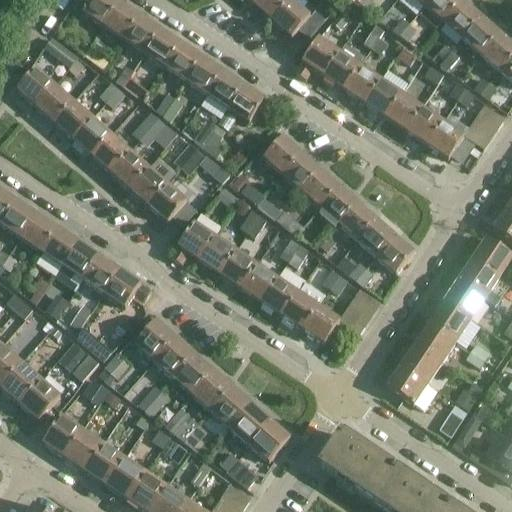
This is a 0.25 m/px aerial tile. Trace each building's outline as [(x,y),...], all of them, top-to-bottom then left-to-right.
[(103,31),(119,7),(108,0),(92,0),(92,2),(88,0),(79,0),(73,10),(77,13),(82,16),(81,17),(103,31)] [(242,0),(253,9),(261,0),(242,0)] [(272,26),(291,4),(286,0),(261,0),(253,9),(272,26)] [(411,0),(424,11),(433,0),(411,0)] [(442,27),(461,6),(455,0),(433,0),(424,11),(442,27)] [(308,43),(325,24),(315,15),(310,21),(291,4),(272,26),(291,43),(298,35),(308,43)] [(462,44),(481,23),(461,6),(442,27),(462,44)] [(117,51),(122,44),(123,45),(140,21),(119,7),(103,31),(111,37),(107,44),(117,51)] [(382,17),(371,9),(365,16),(377,24),(382,17)] [(331,27),(340,34),(349,23),(341,15),(331,27)] [(144,59),(160,35),(140,21),(123,45),(144,59)] [(402,22),(392,35),(399,40),(409,28),(402,22)] [(480,60),(499,38),(481,23),(462,44),(480,60)] [(409,28),(399,40),(407,46),(416,35),(409,28)] [(363,49),(371,54),(378,43),(383,36),(375,31),(363,49)] [(165,73),(181,49),(160,35),(144,59),(165,73)] [(499,77),(511,62),(511,49),(499,38),(480,60),(499,77)] [(44,53),(69,73),(76,64),(78,62),(52,42),(44,53)] [(294,77),(305,85),(313,74),(323,81),(339,57),(318,42),(294,77)] [(387,49),(378,43),(371,54),(380,60),(387,49)] [(186,87),(202,62),(181,49),(165,73),(186,87)] [(443,65),(452,56),(444,49),(436,59),(443,65)] [(415,61),(405,54),(402,53),(396,62),(410,70),(415,61)] [(443,65),(440,69),(439,70),(440,70),(447,76),(447,75),(459,62),(452,56),(443,65)] [(343,94),(359,70),(339,57),(323,81),(343,94)] [(202,62),(186,87),(207,101),(223,76),(202,62)] [(511,88),(511,62),(499,77),(511,88)] [(84,71),(81,68),(76,64),(69,73),(68,74),(75,81),(84,71)] [(125,70),(114,86),(122,92),(129,82),(133,76),(125,70)] [(364,108),(380,84),(359,70),(343,94),(364,108)] [(443,80),(430,71),(424,80),(431,85),(437,89),(443,80)] [(35,73),(16,95),(36,112),(55,90),(35,73)] [(227,114),(243,90),(223,76),(207,101),(227,114)] [(129,82),(122,92),(126,95),(133,85),(129,82)] [(481,83),(472,94),(480,99),(488,88),(481,83)] [(380,84),(364,108),(384,122),(401,98),(380,84)] [(118,94),(111,88),(99,102),(106,108),(118,94)] [(448,99),(457,105),(465,94),(456,88),(448,99)] [(496,93),(488,88),(480,99),(488,105),(496,93)] [(55,129),(74,107),(55,90),(36,112),(55,129)] [(243,90),(227,114),(238,121),(249,129),(257,116),(268,123),(276,112),(243,90)] [(113,114),(125,100),(118,94),(106,108),(113,114)] [(474,101),(465,94),(457,105),(466,111),(474,101)] [(405,136),(421,111),(401,98),(384,122),(405,136)] [(162,122),(174,104),(166,99),(154,116),(162,122)] [(174,104),(162,122),(170,127),(182,109),(174,104)] [(74,145),(93,123),(74,107),(55,129),(74,145)] [(504,123),(484,109),(477,120),(497,134),(504,123)] [(425,149),(442,125),(421,111),(405,136),(425,149)] [(221,124),(218,129),(228,136),(238,121),(227,114),(221,124)] [(149,118),(135,135),(143,141),(158,125),(149,118)] [(470,130),(490,144),(497,134),(477,120),(470,130)] [(93,162),(112,140),(93,123),(74,145),(93,162)] [(159,124),(158,125),(143,141),(151,148),(167,130),(159,124)] [(202,152),(217,130),(207,125),(193,145),(202,152)] [(464,140),(442,125),(425,149),(448,164),(464,141),(464,140)] [(217,130),(202,152),(217,162),(223,153),(222,152),(220,145),(226,136),(217,130)] [(464,140),(464,141),(483,154),(490,144),(470,130),(464,140)] [(111,178),(130,156),(112,140),(93,162),(111,178)] [(281,142),(262,164),(282,181),(301,159),(281,142)] [(180,174),(197,155),(190,149),(173,167),(180,174)] [(474,153),(470,158),(476,163),(480,157),(474,153)] [(188,181),(205,163),(197,155),(180,174),(188,181)] [(130,194),(149,172),(130,156),(111,178),(130,194)] [(300,197),(319,175),(301,159),(282,181),(300,197)] [(148,210),(167,189),(149,172),(130,194),(148,210)] [(319,213),(338,192),(319,175),(300,197),(319,213)] [(240,178),(231,189),(241,198),(250,187),(240,178)] [(167,189),(148,210),(167,227),(187,205),(167,189)] [(338,230),(357,208),(338,192),(319,213),(338,230)] [(223,193),(216,203),(231,215),(239,205),(223,193)] [(0,229),(16,206),(0,194),(0,229)] [(0,230),(20,244),(37,220),(16,206),(0,229),(0,230)] [(357,246),(376,225),(357,208),(338,230),(357,246)] [(266,219),(274,226),(281,216),(273,210),(266,219)] [(511,216),(506,213),(492,234),(511,247),(511,216)] [(247,238),(254,227),(259,220),(252,215),(240,233),(247,238)] [(285,233),(293,223),(284,216),(276,226),(285,233)] [(41,258),(57,233),(37,220),(20,244),(41,258)] [(254,227),(247,238),(255,243),(261,232),(267,225),(259,220),(254,227)] [(375,263),(394,241),(376,225),(357,246),(375,263)] [(215,241),(193,227),(170,262),(181,269),(188,258),(199,265),(215,241)] [(61,271),(77,247),(57,233),(41,258),(61,271)] [(308,249),(316,255),(319,251),(320,251),(328,241),(321,234),(308,249)] [(219,279),(236,255),(215,241),(199,265),(219,279)] [(328,241),(320,251),(327,257),(335,247),(328,241)] [(394,241),(375,263),(395,280),(414,258),(394,241)] [(471,265),(499,284),(511,264),(511,261),(486,243),(471,265)] [(291,244),(279,261),(288,267),(299,250),(291,244)] [(83,286),(99,261),(77,247),(61,271),(83,286)] [(299,250),(288,267),(297,273),(308,256),(299,250)] [(0,274),(9,261),(1,255),(0,255),(0,274)] [(240,293),(256,269),(236,255),(219,279),(240,293)] [(9,261),(0,274),(0,280),(5,273),(10,276),(17,265),(9,261)] [(103,299),(104,297),(119,275),(99,261),(83,286),(103,299)] [(473,297),(485,305),(495,311),(501,302),(491,295),(499,284),(471,265),(457,286),(473,297)] [(355,286),(357,283),(366,274),(359,268),(348,280),(355,286)] [(261,307),(268,297),(277,283),(256,269),(240,293),(261,307)] [(366,274),(357,283),(355,286),(363,292),(373,280),(366,274)] [(104,297),(103,299),(124,313),(133,300),(144,307),(151,297),(119,275),(104,297)] [(330,294),(339,281),(331,275),(321,289),(330,294)] [(338,300),(347,286),(339,281),(330,294),(338,300)] [(37,294),(30,305),(31,306),(36,309),(50,288),(42,283),(35,293),(37,294)] [(282,321),(298,297),(277,283),(268,297),(261,307),(282,321)] [(485,305),(473,297),(457,286),(443,307),(471,326),(485,305)] [(379,308),(358,295),(352,305),(372,319),(379,308)] [(303,335),(319,311),(298,297),(282,321),(303,335)] [(6,310),(25,326),(33,316),(13,301),(6,310)] [(54,303),(45,316),(56,324),(65,310),(54,303)] [(345,315),(366,329),(372,319),(352,305),(345,315)] [(471,326),(443,307),(429,328),(457,347),(471,326)] [(72,328),(80,333),(91,315),(83,310),(72,328)] [(340,325),(339,324),(319,311),(303,335),(324,349),(340,325)] [(340,325),(359,338),(366,329),(345,315),(339,324),(340,325)] [(155,325),(134,349),(133,350),(153,368),(175,343),(155,325)] [(511,325),(503,339),(511,344),(511,325)] [(25,326),(14,338),(21,344),(32,332),(31,331),(25,326)] [(457,347),(429,328),(415,349),(442,368),(457,347)] [(54,331),(49,337),(57,344),(62,338),(55,333),(54,331)] [(84,332),(75,343),(103,367),(112,356),(84,332)] [(172,384),(194,359),(175,343),(153,368),(172,384)] [(470,356),(485,366),(490,358),(475,348),(470,356)] [(73,349),(58,366),(71,377),(86,360),(73,349)] [(442,368),(415,349),(401,370),(428,389),(442,368)] [(0,392),(22,367),(3,350),(0,353),(0,392)] [(122,353),(104,374),(115,382),(117,384),(130,370),(125,366),(130,359),(122,353)] [(485,366),(470,356),(465,364),(480,374),(485,366)] [(72,378),(82,387),(99,368),(89,359),(72,378)] [(194,359),(172,384),(191,401),(213,376),(194,359)] [(0,392),(19,409),(41,384),(22,367),(0,392)] [(428,389),(401,370),(386,392),(414,411),(428,389)] [(104,374),(98,381),(108,390),(115,382),(104,374)] [(210,417),(232,392),(213,376),(191,401),(210,417)] [(41,384),(19,409),(38,426),(61,401),(41,384)] [(93,387),(83,401),(99,411),(108,397),(93,387)] [(144,416),(162,396),(154,390),(137,410),(144,416)] [(229,434),(251,409),(232,392),(210,417),(229,434)] [(144,416),(152,422),(169,402),(162,396),(144,416)] [(455,407),(460,411),(468,415),(475,404),(463,396),(455,407)] [(110,397),(104,405),(115,412),(120,405),(110,397)] [(247,450),(269,425),(251,409),(229,434),(247,450)] [(454,410),(438,434),(450,442),(466,418),(454,410)] [(476,420),(485,427),(492,416),(483,410),(476,420)] [(181,413),(165,432),(184,448),(185,447),(187,444),(188,443),(199,430),(200,430),(181,413)] [(61,420),(42,447),(65,463),(83,435),(61,420)] [(141,421),(136,429),(143,434),(148,427),(141,421)] [(268,468),(271,465),(290,443),(269,425),(247,450),(268,468)] [(199,430),(188,443),(196,450),(207,437),(199,430)] [(85,476),(103,449),(83,435),(65,463),(85,476)] [(159,435),(151,446),(162,453),(164,449),(169,442),(170,442),(162,437),(159,435)] [(341,438),(320,469),(373,505),(394,474),(341,438)] [(460,438),(455,447),(463,453),(466,448),(465,441),(460,438)] [(511,444),(504,440),(490,461),(475,452),(469,462),(510,489),(511,486),(511,444)] [(160,456),(178,469),(187,456),(169,444),(160,456)] [(124,463),(103,449),(85,476),(106,490),(124,463)] [(230,458),(219,470),(226,475),(227,476),(237,464),(236,463),(230,458)] [(127,504),(146,477),(124,463),(106,490),(127,504)] [(227,476),(226,478),(247,494),(257,481),(237,464),(227,476)] [(199,472),(190,486),(198,492),(207,478),(199,472)] [(382,511),(406,511),(420,491),(394,474),(373,505),(382,511)] [(138,511),(152,511),(166,491),(146,477),(127,504),(138,511)] [(243,511),(249,504),(229,490),(221,501),(238,511),(243,511)] [(183,511),(188,505),(166,491),(152,511),(183,511)] [(420,491),(406,511),(446,511),(448,510),(420,491)] [(238,511),(221,501),(215,511),(217,511),(238,511)]
